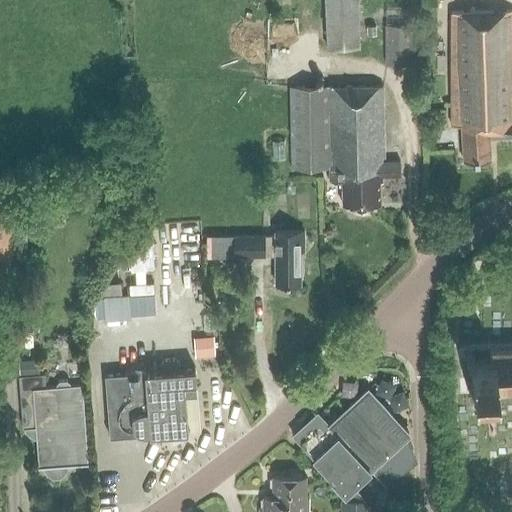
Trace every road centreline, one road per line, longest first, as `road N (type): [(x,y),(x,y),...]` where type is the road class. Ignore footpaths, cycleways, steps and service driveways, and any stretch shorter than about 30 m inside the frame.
road 1 (tertiary): [(160,511),(279,423),(402,309)]
road 2 (unclassified): [(428,511),(424,350),(402,309)]
road 3 (tertiary): [(402,309),(425,281),(511,220)]
